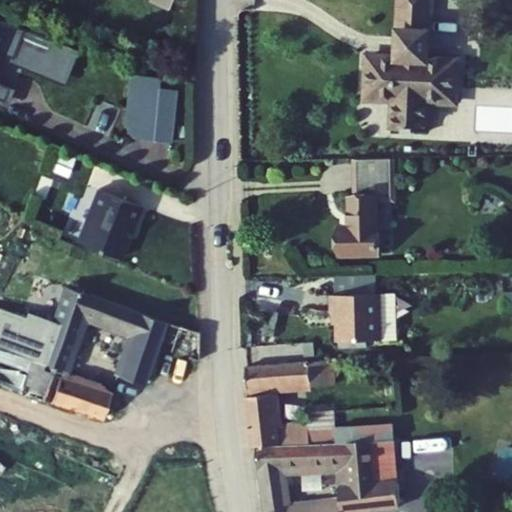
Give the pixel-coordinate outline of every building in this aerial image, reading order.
[(168,9),(171,0),(149,0),(149,2),(168,9)] [(434,30),(431,0),(398,0),(398,36),(403,40),(403,59),(373,59),(374,103),(399,104),(401,134),(438,135),(437,103),(461,103),(460,60),(430,59),(431,39),(434,30)] [(0,62),(56,83),(68,52),(0,26),(0,107),(0,108),(6,92),(0,89),(0,62)] [(73,54),(68,52),(56,83),(0,62),(0,69),(58,92),(73,54)] [(157,75),(124,72),(121,123),(124,130),(130,136),(169,139),(173,87),(156,85),(157,75)] [(11,94),(6,92),(0,108),(0,107),(0,112),(3,114),(11,94)] [(351,255),(387,253),(382,158),(363,159),(365,195),(360,195),(361,225),(349,225),(351,255)] [(127,184),(93,171),(72,225),(106,238),(127,184)] [(57,281),(39,342),(17,336),(9,361),(35,371),(28,397),(96,420),(105,392),(57,372),(74,314),(124,329),(109,376),(136,384),(148,347),(164,352),(167,345),(173,324),(57,281)] [(353,342),(392,341),(390,294),(342,296),(343,320),(352,319),(353,342)] [(17,336),(20,327),(0,320),(0,357),(9,361),(17,336)] [(194,329),(174,321),(173,324),(167,345),(195,352),(194,329)] [(339,365),(258,369),(259,392),(340,387),(339,365)] [(327,399),(328,424),(357,422),(356,398),(327,399)] [(264,401),(271,450),(293,448),(287,399),(264,401)] [(271,450),(275,511),(413,511),(408,439),(293,448),(271,450)]
